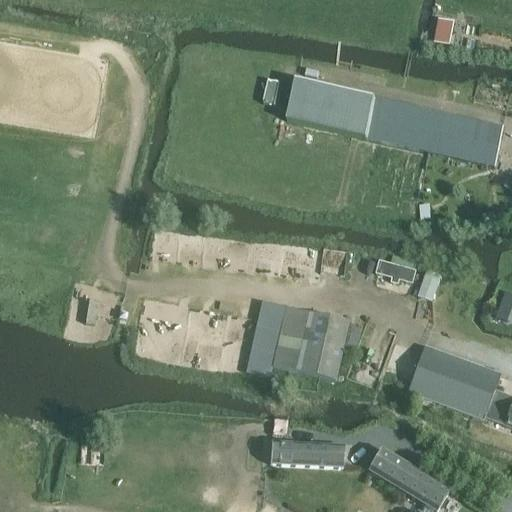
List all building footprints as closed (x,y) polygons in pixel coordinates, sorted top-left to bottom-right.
[(455,24),(438,21),(433,45),(450,48),(455,24)] [(369,99),(297,86),(295,85),(287,122),(500,166),(507,130),(369,99)] [(323,274),(344,277),(348,253),(327,250),(323,274)] [(418,276),(381,266),(378,278),(393,283),(392,287),(400,289),(401,285),(414,288),(418,276)] [(441,282),(427,276),(418,299),(432,304),(441,282)] [(286,310),(273,371),(335,384),(348,324),(286,310)] [(511,431),(511,407),(510,413),(490,406),(500,378),(424,350),(407,396),(484,424),(485,421),(504,428),(511,431)] [(346,449),(271,445),(270,468),(345,471),(346,449)] [(382,452),(369,474),(427,509),(424,511),(438,511),(450,493),(382,452)]
